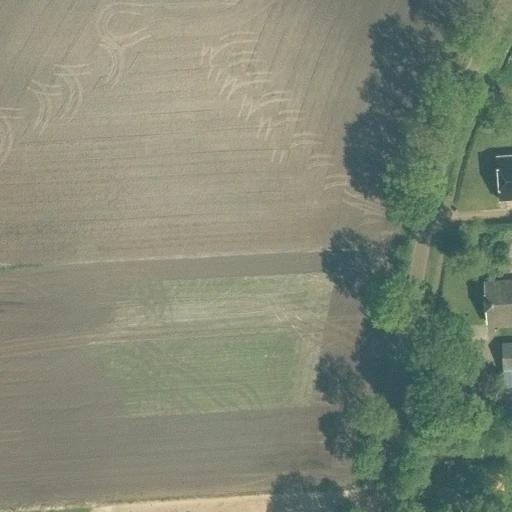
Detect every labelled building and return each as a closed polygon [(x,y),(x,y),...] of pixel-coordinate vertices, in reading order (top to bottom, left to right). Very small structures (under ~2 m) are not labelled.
[(511,199),(511,155),(497,157),(500,201),(511,199)] [(511,282),(487,283),(488,322),(511,320),(511,282)] [(511,370),(511,341),(501,342),(503,371),(511,370)] [(500,488),(511,488),(511,471),(500,472),(500,488)] [(511,503),(511,488),(500,488),(500,503),(505,503),(511,503)]
